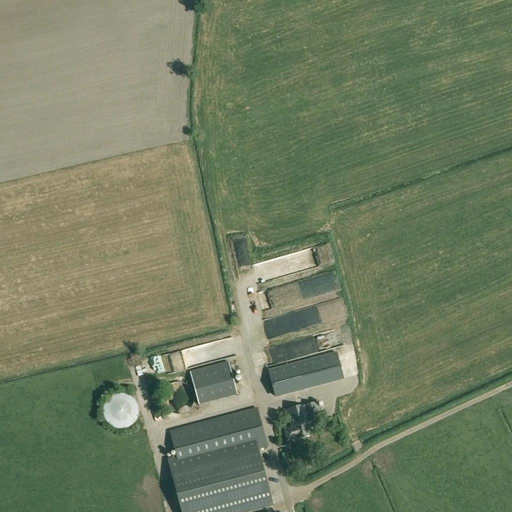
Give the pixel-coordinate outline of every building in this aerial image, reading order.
[(250,264),(240,266),(242,284),(251,283),(250,264)] [(317,302),(322,318),(343,312),(339,296),(317,302)] [(295,351),(332,341),(329,331),(292,341),(295,351)] [(268,371),(275,396),(343,378),(337,353),(268,371)] [(229,363),(190,373),(199,406),(238,396),(229,363)] [(162,400),(163,404),(164,407),(166,410),(169,412),(172,414),(176,415),(179,415),(183,415),(186,413),(189,411),(192,409),(193,405),(194,402),(195,398),(194,395),(193,391),(191,388),(188,386),(185,384),(181,383),(178,383),(174,384),(171,385),(168,387),(165,390),(164,393),(163,397),(162,400)] [(104,409),(103,412),(103,414),(104,417),(105,419),(106,422),(108,424),(110,426),(113,428),(116,429),(119,430),(122,430),(125,429),(127,429),(129,428),(131,426),(133,425),(135,423),(137,420),(138,417),(138,414),(138,411),(138,408),(137,405),(136,403),(134,400),(132,399),(130,397),(128,396),(125,395),(123,395),(120,395),(117,395),(114,396),(111,398),(109,400),(107,402),(105,404),(104,407),(104,409)] [(285,430),(288,442),(296,440),(313,436),(310,424),(322,421),(318,403),(287,411),(291,428),(285,430)] [(247,511),(273,505),(264,471),(259,451),(268,448),(258,408),(169,432),(180,471),(172,473),(182,511),(247,511)]
